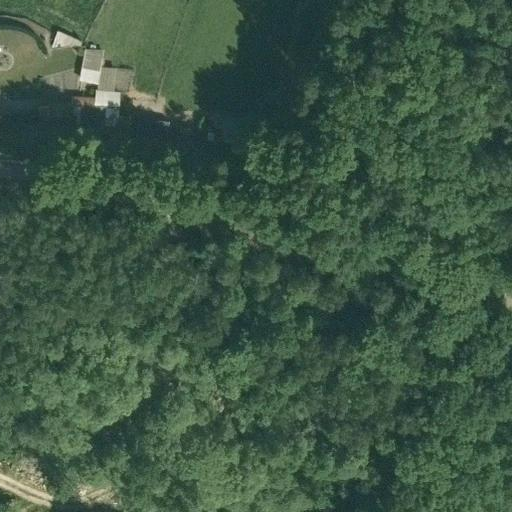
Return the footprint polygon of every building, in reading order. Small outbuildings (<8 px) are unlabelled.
[(88,30),(64,19),(58,31),(83,42),(88,30)] [(109,40),(90,37),(86,67),(104,70),(107,54),(109,40)] [(122,57),(107,54),(104,70),(103,77),(119,78),(122,57)] [(80,83),(78,105),(123,109),(125,79),(119,78),(103,77),(101,77),(101,84),(80,83)] [(46,93),(46,104),(61,105),(62,90),(54,89),(54,93),(46,93)] [(156,106),(137,101),(132,118),(171,128),(175,111),(156,106)]
